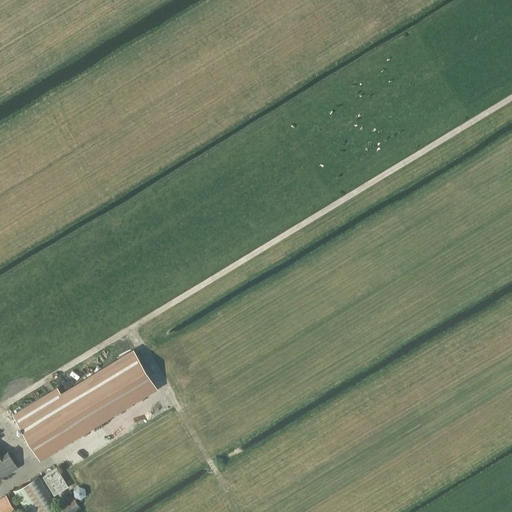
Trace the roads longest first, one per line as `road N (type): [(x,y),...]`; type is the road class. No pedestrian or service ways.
road 1 (track): [(219,478),(130,329),(511,98)]
road 2 (track): [(130,329),(0,408)]
